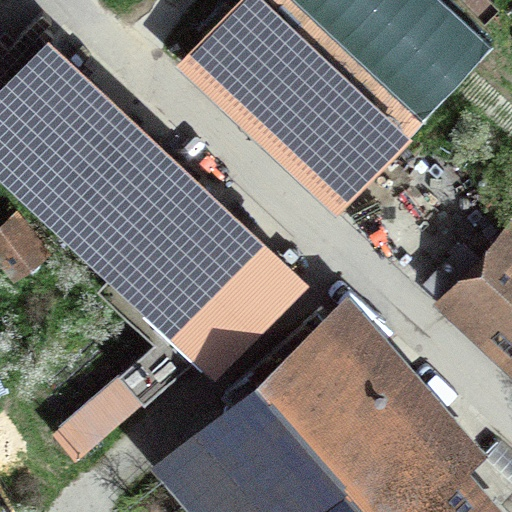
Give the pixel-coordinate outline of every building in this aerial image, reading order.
[(432,140),(286,0),(260,0),(187,76),(346,229),(432,140)] [(312,273),(51,22),(5,70),(0,64),(0,169),(106,272),(96,282),(148,333),(53,430),(81,457),(187,348),(214,374),(312,273)] [(17,207),(0,219),(0,265),(20,293),(59,266),(17,207)] [(511,238),(445,311),(511,372),(511,238)] [(497,464),(355,303),(154,481),(181,511),(495,511),(472,486),(497,464)]
